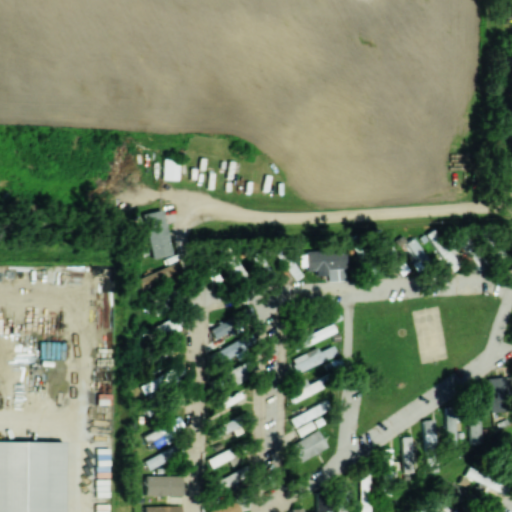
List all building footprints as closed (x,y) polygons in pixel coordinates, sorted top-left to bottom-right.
[(177,159),(161,158),(161,179),(176,179),(177,159)] [(149,258),(169,255),(161,209),(142,212),(149,258)] [(434,227),(425,232),(447,271),(456,266),(434,227)] [(373,240),(395,277),(405,271),(383,233),(373,240)] [(403,243),(420,265),(428,259),(411,237),(403,243)] [(303,253),(304,271),(314,270),(314,276),(323,276),(323,268),(343,268),(343,251),(303,253)] [(270,271),(261,257),(254,261),(264,276),(270,271)] [(181,276),(174,261),(135,279),(142,294),(181,276)] [(334,331),(330,323),(296,339),(300,347),(334,331)] [(210,350),(215,362),(254,345),(249,334),(210,350)] [(289,359),(296,373),(335,354),(331,345),(318,351),(315,346),(289,359)] [(225,385),(239,378),(238,375),(252,369),(248,360),(220,373),(225,385)] [(510,411),(509,376),(486,377),(487,411),(510,411)] [(295,390),(287,393),(291,401),(325,387),(321,377),(306,383),(304,378),(292,383),(295,390)] [(328,409),(324,400),(288,417),(292,426),(328,409)] [(477,412),(466,412),(467,443),(478,443),(477,412)] [(444,416),(445,453),(454,452),(453,415),(444,416)] [(433,445),(432,419),(421,419),(422,446),(433,445)] [(288,444),(297,461),(325,447),(316,429),(288,444)] [(511,435),(504,433),(499,450),(511,453),(511,435)] [(400,436),(401,472),(413,472),(411,436),(400,436)] [(0,511),(60,511),(62,441),(0,440),(0,511)] [(174,458),(171,448),(142,458),(145,468),(174,458)] [(386,484),(389,484),(390,449),(381,448),(379,492),(386,492),(386,484)] [(435,456),(425,456),(426,471),(436,471),(435,456)] [(218,488),(241,480),(238,471),(215,479),(218,488)] [(180,496),(180,475),(143,475),(143,495),(180,496)] [(369,511),(370,476),(358,476),(358,511),(369,511)] [(433,510),(436,511),(452,511),(454,511),(438,502),(433,510)]
